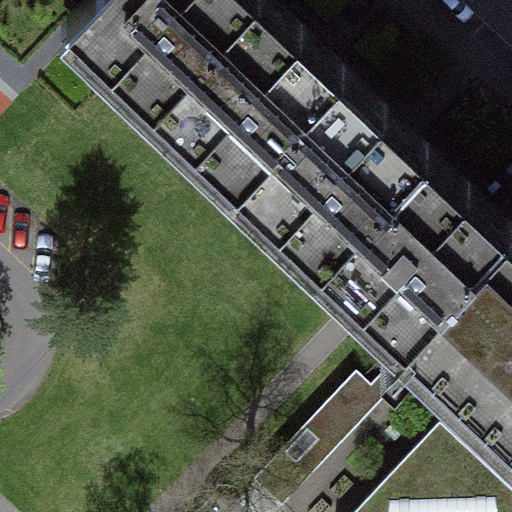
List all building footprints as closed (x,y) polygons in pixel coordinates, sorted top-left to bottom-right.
[(79,0),(68,11),(154,92),(239,0),(79,0)] [(239,0),(154,92),(237,170),(339,62),(297,22),(273,0),(239,0)] [(339,62),(237,170),(321,249),(423,141),(381,101),(339,62)] [(465,180),(423,141),(321,249),(406,328),(507,220),(465,180)] [(511,511),(511,224),(507,220),(406,328),(485,403),(457,432),(440,415),(349,511),(511,511)] [(342,412),(388,364),(379,355),(361,375),(355,370),(282,447),(297,461),(342,412)]
